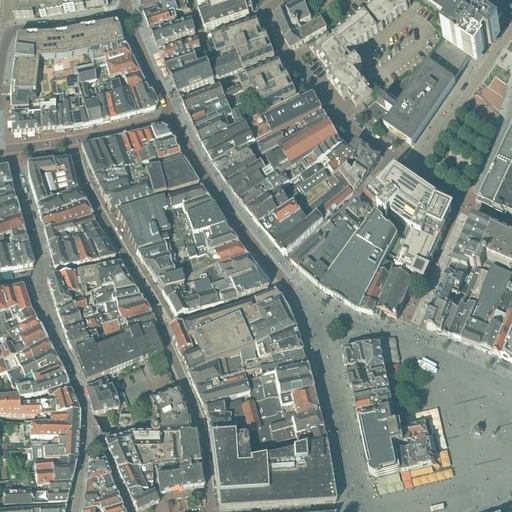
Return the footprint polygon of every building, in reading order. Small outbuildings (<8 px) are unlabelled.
[(14,0),(15,19),(38,18),(38,13),(40,13),(41,18),(108,6),(107,0),(14,0)] [(147,23),(161,18),(175,14),(170,0),(162,0),(142,7),(144,15),(147,23)] [(170,0),(175,14),(175,16),(191,11),(188,2),(187,2),(186,0),(170,0)] [(203,0),(204,1),(200,2),(199,3),(198,4),(198,5),(198,6),(198,7),(199,7),(199,8),(200,8),(201,8),(202,8),(206,7),(207,10),(199,13),(205,32),(226,24),(228,30),(233,28),(231,23),(249,16),(248,13),(253,12),(249,0),(203,0)] [(349,97),(355,106),(371,93),(357,74),(363,69),(357,62),(353,64),(348,56),(383,29),(383,28),(408,9),(407,8),(411,6),(406,0),(404,0),(402,2),(400,0),(379,0),(367,10),(363,13),(363,14),(333,37),(334,40),(332,42),(326,35),(309,48),(315,56),(316,55),(329,71),(332,75),(327,79),(331,84),(344,101),(349,97)] [(456,81),(470,61),(471,62),(477,66),(486,53),(484,52),(487,47),(492,50),(501,37),(500,37),(497,35),(492,31),(502,17),(489,9),(488,8),(476,0),(425,0),(448,15),(450,12),(454,15),(462,20),(456,27),(450,37),(446,42),(433,62),(431,64),(430,66),(428,68),(453,85),(456,81)] [(291,51),(299,46),(303,44),(317,36),(327,30),(321,21),(303,31),(301,29),(301,30),(299,27),(299,26),(311,20),(303,2),(275,15),(291,51)] [(175,14),(161,18),(164,26),(178,22),(175,16),(175,14)] [(441,16),(436,24),(444,29),(449,21),(441,16)] [(164,26),(161,18),(147,23),(150,31),(164,26)] [(152,35),(157,48),(196,35),(195,32),(192,22),(185,25),(152,35)] [(243,71),(275,58),(266,36),(262,37),(257,23),(240,28),(240,26),(233,28),(228,30),(211,36),(218,56),(219,55),(220,60),(209,65),(208,62),(199,66),(170,76),(179,97),(181,96),(180,95),(214,82),(215,82),(243,71)] [(49,38),(16,39),(11,79),(11,84),(10,84),(10,90),(9,94),(10,102),(10,104),(10,111),(29,110),(28,106),(35,105),(35,94),(39,61),(62,60),(90,55),(90,57),(125,49),(125,47),(115,25),(59,37),(55,37),(52,36),(49,38)] [(202,51),(198,40),(160,53),(164,65),(195,55),(202,51)] [(140,80),(138,77),(125,49),(90,57),(92,71),(93,83),(108,80),(120,77),(122,84),(140,80)] [(195,55),(164,65),(165,65),(170,76),(199,66),(195,55)] [(279,63),(277,64),(273,66),(272,66),(247,77),(247,76),(238,80),(241,87),(231,92),(227,85),(185,101),(184,102),(183,101),(182,102),(182,103),(188,116),(196,134),(202,147),(225,136),(224,134),(245,124),(239,107),(256,98),(264,115),(293,100),(293,98),(297,96),(286,75),(284,76),(279,63)] [(364,113),(397,135),(412,145),(426,124),(441,102),(453,85),(428,68),(425,66),(408,79),(386,96),(379,101),(380,102),(377,106),(375,104),(367,111),(364,113)] [(76,82),(79,101),(80,107),(84,106),(90,127),(102,125),(96,102),(93,91),(94,91),(93,86),(93,83),(92,71),(75,74),(75,75),(76,79),(76,82)] [(108,80),(93,83),(93,86),(94,91),(101,89),(108,87),(111,98),(117,122),(128,119),(135,117),(129,94),(126,95),(122,84),(120,77),(108,80)] [(140,80),(122,84),(126,95),(129,94),(136,92),(145,89),(140,80)] [(80,112),(80,107),(79,101),(76,82),(63,84),(68,104),(73,130),(82,129),(78,113),(80,112)] [(73,130),(68,104),(63,84),(53,85),(55,101),(55,104),(59,103),(60,108),(60,118),(63,118),(64,131),(73,130)] [(101,89),(104,100),(109,123),(117,122),(111,98),(108,87),(101,89)] [(102,125),(109,123),(104,100),(101,89),(94,91),(93,91),(96,102),(102,125)] [(147,89),(145,89),(136,92),(139,101),(152,98),(147,89)] [(142,115),(139,101),(136,92),(129,94),(135,117),(142,115)] [(371,93),(355,106),(357,108),(373,95),(371,93)] [(213,166),(214,167),(256,147),(294,129),(305,124),(306,125),(313,120),(322,114),(321,114),(322,114),(314,97),(305,101),(303,102),(302,103),(301,103),(300,100),(298,101),(297,101),(294,102),(246,126),(225,136),(202,147),(203,148),(213,166)] [(155,111),(156,107),(152,98),(139,101),(142,115),(155,111)] [(55,108),(55,104),(55,101),(39,104),(40,133),(56,132),(55,108)] [(55,108),(56,132),(64,131),(63,118),(60,118),(60,108),(59,103),(55,104),(55,108)] [(29,110),(10,111),(11,115),(11,125),(12,135),(21,134),(40,133),(39,104),(35,105),(28,106),(29,110)] [(84,106),(80,107),(80,112),(78,113),(82,129),(90,127),(84,106)] [(317,128),(328,122),(323,114),(322,113),(322,114),(321,114),(322,114),(313,120),(306,125),(305,124),(294,129),(298,138),(317,128)] [(240,203),(284,176),(315,158),(339,141),(328,122),(317,128),(298,138),(278,148),(281,155),(266,163),(270,171),(232,193),(240,203)] [(477,202),(476,204),(482,206),(487,209),(492,211),(494,207),(495,208),(495,207),(497,208),(496,211),(504,214),(505,212),(507,213),(507,214),(511,204),(511,126),(511,127),(508,135),(478,199),(477,202)] [(294,129),(256,147),(214,167),(221,177),(259,158),(263,156),(278,148),(298,138),(294,129)] [(155,144),(161,143),(171,140),(170,139),(166,134),(160,131),(153,131),(149,132),(155,144)] [(155,144),(149,132),(140,135),(127,138),(142,175),(146,174),(150,173),(149,170),(156,166),(155,163),(153,158),(152,155),(148,147),(153,146),(155,144)] [(132,171),(134,176),(142,175),(127,138),(120,140),(132,171)] [(122,169),(124,174),(134,176),(132,171),(120,140),(113,142),(122,169)] [(156,157),(164,154),(176,151),(171,140),(161,143),(155,144),(153,146),(148,147),(152,155),(153,158),(156,157)] [(356,141),(348,152),(338,163),(321,174),(306,185),(311,192),(334,176),(339,173),(355,159),(364,147),(356,141)] [(344,147),(339,141),(315,158),(319,165),(331,157),(344,147)] [(89,169),(93,178),(107,174),(108,174),(113,173),(121,173),(124,174),(122,169),(113,142),(103,143),(84,147),(82,151),(89,169)] [(348,152),(344,147),(331,157),(319,165),(317,167),(321,174),(338,163),(348,152)] [(360,178),(364,182),(369,175),(381,158),(364,147),(355,159),(366,171),(360,178)] [(259,158),(221,177),(223,180),(226,185),(266,163),(281,155),(278,148),(263,156),(259,158)] [(176,151),(164,154),(156,157),(153,158),(155,163),(157,163),(179,157),(176,151)] [(156,166),(149,170),(150,173),(158,170),(182,162),(179,157),(157,163),(155,163),(156,166)] [(315,158),(284,176),(290,184),(296,180),(301,178),(307,173),(317,167),(319,165),(315,158)] [(353,195),(363,183),(364,182),(360,178),(366,171),(355,159),(339,173),(341,177),(353,195)] [(77,190),(70,160),(52,163),(55,173),(62,172),(66,184),(68,194),(77,190)] [(146,174),(148,181),(153,199),(197,186),(182,162),(158,170),(150,173),(146,174)] [(55,173),(52,163),(27,166),(28,181),(55,175),(55,173)] [(270,171),(266,163),(226,185),(232,193),(270,171)] [(253,220),(301,188),(306,185),(321,174),(317,167),(307,173),(301,178),(296,180),(290,184),(246,212),(253,220)] [(443,201),(395,168),(383,181),(381,179),(364,196),(386,217),(391,212),(398,218),(405,223),(414,228),(442,240),(451,221),(447,219),(451,211),(441,207),(443,201)] [(6,170),(3,170),(0,171),(0,187),(10,185),(6,170)] [(55,175),(28,181),(32,194),(66,184),(62,172),(55,173),(55,175)] [(108,174),(107,174),(93,178),(98,188),(111,212),(141,202),(153,199),(148,181),(146,174),(142,175),(134,176),(124,174),(121,173),(113,173),(108,174)] [(240,203),(246,212),(290,184),(284,176),(240,203)] [(294,219),(316,202),(339,185),(336,180),(334,176),(311,192),(270,220),(259,228),(268,238),(292,220),(294,219)] [(329,217),(353,195),(341,177),(336,180),(339,185),(316,202),(329,217)] [(37,208),(52,201),(58,199),(60,198),(68,194),(66,184),(32,194),(37,208)] [(0,199),(13,197),(10,185),(0,187),(0,199)] [(270,220),(311,192),(306,185),(301,188),(253,220),(259,228),(270,220)] [(65,211),(84,204),(77,190),(68,194),(60,198),(65,211)] [(194,192),(167,200),(170,211),(205,199),(200,190),(194,192)] [(0,209),(15,204),(13,197),(0,199),(0,209)] [(58,199),(52,201),(37,208),(40,221),(65,211),(60,198),(58,199)] [(205,199),(170,211),(173,221),(212,208),(205,199)] [(338,221),(358,237),(368,223),(375,214),(369,209),(360,199),(348,212),(338,221)] [(126,232),(136,254),(163,246),(179,241),(173,221),(170,211),(167,200),(136,209),(119,214),(118,218),(126,232)] [(329,217),(316,202),(294,219),(302,227),(309,235),(329,217)] [(0,224),(18,218),(16,208),(15,204),(0,209),(0,224)] [(65,211),(40,221),(44,232),(72,224),(91,218),(90,215),(84,204),(65,211)] [(212,208),(173,221),(179,241),(183,240),(183,241),(223,227),(212,208)] [(358,237),(345,255),(319,290),(359,314),(389,256),(398,237),(375,214),(368,223),(358,237)] [(18,218),(0,224),(0,249),(5,248),(10,247),(9,243),(10,241),(10,237),(23,234),(22,231),(18,218)] [(76,232),(77,232),(80,231),(96,226),(92,218),(91,218),(72,224),(75,232),(76,232)] [(452,267),(467,273),(469,267),(476,270),(493,227),(488,225),(488,226),(483,223),(483,222),(480,221),(480,222),(475,219),(473,218),(472,220),(473,220),(470,227),(469,227),(468,230),(465,236),(464,240),(461,246),(459,249),(460,249),(457,256),(455,259),(453,266),(452,265),(452,267)] [(302,227),(294,219),(292,220),(268,238),(275,246),(302,227)] [(338,221),(331,228),(335,232),(326,240),(328,242),(345,255),(358,237),(338,221)] [(80,238),(77,232),(76,232),(75,232),(72,224),(44,232),(48,245),(61,241),(62,245),(72,241),(80,238)] [(84,237),(87,236),(99,232),(96,226),(80,231),(83,238),(84,237)] [(223,227),(183,241),(186,251),(187,250),(193,249),(229,236),(223,227)] [(275,246),(283,255),(287,256),(296,248),(297,246),(309,235),(302,227),(275,246)] [(476,270),(474,275),(479,278),(481,273),(485,265),(493,269),(493,270),(511,278),(511,274),(511,236),(493,227),(476,270)] [(322,236),(326,240),(335,232),(331,228),(322,236)] [(415,277),(423,280),(442,240),(414,228),(398,261),(393,273),(413,281),(415,277)] [(80,239),(84,246),(89,244),(103,238),(99,232),(87,236),(84,237),(83,238),(80,239)] [(11,250),(14,249),(26,246),(23,234),(10,237),(10,241),(9,243),(10,247),(5,248),(6,251),(11,250)] [(235,245),(229,236),(193,249),(196,259),(235,245)] [(291,264),(291,265),(299,272),(322,249),(328,242),(326,240),(322,236),(309,247),(291,264)] [(72,241),(79,265),(91,263),(84,246),(80,239),(80,238),(72,241)] [(89,244),(95,253),(100,261),(115,258),(103,238),(89,244)] [(168,257),(142,264),(154,281),(156,284),(188,274),(184,262),(190,260),(187,250),(186,251),(183,241),(183,240),(179,241),(163,246),(168,257)] [(54,269),(68,267),(79,265),(72,241),(62,245),(61,241),(48,245),(54,269)] [(299,272),(317,287),(319,290),(345,255),(328,242),(322,249),(299,272)] [(84,246),(91,263),(100,261),(95,253),(89,244),(84,246)] [(190,260),(184,262),(188,274),(202,270),(203,271),(246,259),(245,258),(238,248),(235,245),(196,259),(190,261),(190,260)] [(21,271),(22,271),(33,269),(26,246),(14,249),(16,254),(21,271)] [(163,246),(136,254),(139,260),(142,264),(168,257),(163,246)] [(7,256),(6,251),(5,248),(0,249),(0,273),(0,274),(12,272),(8,256),(7,256)] [(21,271),(16,254),(14,249),(11,250),(6,251),(7,256),(8,256),(12,272),(15,272),(21,271)] [(193,249),(187,250),(190,260),(190,261),(196,259),(193,249)] [(396,258),(399,252),(394,249),(391,255),(396,258)] [(359,314),(373,318),(392,273),(393,273),(398,261),(389,256),(359,314)] [(246,259),(203,271),(206,281),(207,281),(210,288),(255,272),(246,259)] [(96,269),(100,289),(112,286),(112,283),(126,277),(119,265),(96,269)] [(479,302),(489,277),(493,270),(493,269),(485,265),(481,273),(479,278),(468,305),(455,340),(461,343),(479,302)] [(448,338),(460,312),(474,275),(476,270),(469,267),(467,273),(468,273),(464,282),(459,293),(460,294),(458,298),(453,310),(442,335),(448,338)] [(448,275),(464,282),(468,273),(467,273),(452,267),(448,275)] [(83,301),(86,310),(93,308),(90,294),(86,295),(85,288),(87,288),(89,287),(90,288),(92,287),(95,286),(95,290),(100,289),(96,269),(78,273),(79,285),(83,301)] [(188,274),(156,284),(156,285),(162,293),(193,285),(206,281),(203,271),(202,270),(188,274)] [(482,351),(509,289),(510,287),(511,281),(511,278),(493,270),(489,277),(479,302),(461,343),(482,351)] [(255,271),(255,272),(210,288),(213,297),(218,295),(223,305),(237,301),(265,291),(267,286),(255,271)] [(76,298),(77,298),(78,303),(83,301),(79,285),(78,273),(70,275),(76,298)] [(397,320),(413,282),(413,281),(393,273),(392,273),(373,318),(383,321),(385,316),(397,320)] [(511,334),(501,359),(503,360),(502,363),(502,364),(509,368),(508,370),(511,371),(511,274),(511,278),(511,281),(510,287),(509,289),(511,289),(511,334)] [(57,277),(61,285),(71,304),(78,303),(77,298),(76,298),(70,275),(57,277)] [(442,335),(453,310),(458,298),(460,294),(459,293),(464,282),(448,275),(427,321),(425,325),(426,329),(442,335)] [(474,275),(460,312),(448,338),(455,340),(468,305),(479,278),(474,275)] [(71,304),(61,285),(57,277),(47,283),(56,310),(71,304)] [(126,277),(112,283),(112,286),(100,289),(95,290),(90,293),(90,294),(93,308),(95,308),(106,305),(112,303),(111,299),(114,298),(114,293),(133,289),(126,277)] [(201,311),(218,306),(213,297),(210,288),(207,281),(206,281),(193,285),(195,293),(201,311)] [(162,293),(167,302),(185,296),(195,293),(193,285),(162,293)] [(16,289),(2,292),(6,313),(2,314),(5,325),(7,324),(10,333),(16,330),(18,329),(20,328),(16,319),(30,312),(22,288),(16,289)] [(111,299),(112,303),(115,303),(116,302),(138,297),(133,289),(114,293),(114,298),(111,299)] [(507,293),(482,351),(492,355),(510,317),(511,312),(511,289),(509,289),(507,293)] [(2,292),(0,292),(0,338),(10,333),(7,324),(5,325),(2,314),(6,313),(2,292)] [(294,332),(287,313),(286,313),(279,301),(273,293),(267,295),(268,296),(254,300),(254,302),(182,326),(186,337),(190,335),(195,345),(198,351),(181,359),(187,375),(216,363),(239,356),(294,332)] [(195,293),(185,296),(191,314),(201,311),(195,293)] [(213,297),(218,306),(223,305),(218,295),(213,297)] [(187,315),(191,314),(185,296),(167,302),(166,302),(175,319),(187,315)] [(112,303),(106,305),(108,314),(144,305),(138,297),(116,302),(115,303),(112,303)] [(71,304),(56,310),(59,319),(74,313),(86,310),(83,301),(78,303),(71,304)] [(108,314),(107,315),(110,323),(116,322),(122,321),(123,324),(150,316),(144,305),(108,314)] [(59,320),(63,331),(80,325),(87,321),(93,319),(98,317),(95,308),(93,308),(86,310),(74,313),(59,319),(59,320)] [(30,311),(30,312),(16,319),(20,328),(35,321),(30,311)] [(492,355),(491,355),(499,358),(498,361),(499,362),(501,359),(511,334),(511,312),(510,317),(492,355)] [(97,324),(101,323),(102,323),(100,316),(98,317),(93,319),(87,321),(90,330),(98,328),(97,324)] [(122,334),(123,334),(127,333),(150,327),(156,325),(150,316),(123,324),(122,321),(116,322),(122,334)] [(20,328),(18,329),(23,337),(40,329),(35,321),(20,328)] [(87,321),(80,325),(63,331),(67,342),(79,336),(78,334),(84,332),(90,330),(87,321)] [(116,322),(110,323),(103,325),(102,323),(101,323),(106,338),(122,334),(116,322)] [(182,326),(181,324),(168,329),(178,352),(195,345),(190,335),(186,337),(182,326)] [(92,345),(90,346),(72,352),(85,385),(86,385),(88,389),(107,381),(106,376),(161,354),(161,353),(152,329),(151,328),(150,327),(127,333),(123,334),(123,337),(94,350),(92,345)] [(23,337),(18,329),(16,330),(10,333),(0,338),(0,349),(13,344),(19,340),(18,340),(23,337)] [(3,363),(14,359),(46,341),(40,329),(23,337),(18,340),(19,340),(13,344),(0,349),(0,352),(2,358),(3,363)] [(71,352),(72,352),(90,346),(89,343),(98,339),(95,331),(85,334),(79,336),(67,342),(71,352)] [(294,332),(239,356),(216,363),(222,380),(231,377),(237,376),(243,375),(241,365),(273,358),(273,359),(301,354),(294,332)] [(14,359),(3,363),(7,374),(19,368),(32,361),(33,362),(52,353),(47,344),(46,342),(46,341),(14,359)] [(198,351),(195,345),(178,352),(181,359),(198,351)] [(367,367),(368,372),(384,369),(380,347),(362,348),(354,349),(359,368),(367,367)] [(347,370),(357,369),(359,368),(354,349),(342,352),(345,366),(346,366),(347,370),(346,370),(347,370)] [(57,364),(52,353),(33,362),(32,361),(19,368),(7,374),(11,386),(57,364)] [(241,365),(243,375),(243,376),(252,374),(260,371),(260,370),(303,362),(301,354),(273,359),(273,358),(241,365)] [(148,361),(154,376),(154,375),(165,370),(167,369),(168,370),(162,355),(161,355),(161,356),(148,362),(148,361)] [(273,377),(306,370),(303,362),(260,370),(260,371),(252,374),(254,379),(254,381),(273,377)] [(194,390),(216,382),(222,380),(216,363),(187,375),(194,390)] [(13,391),(16,391),(63,376),(57,364),(11,386),(13,391)] [(367,367),(359,368),(357,369),(347,370),(349,380),(368,375),(368,372),(367,367)] [(369,380),(385,377),(384,369),(368,372),(368,375),(369,380)] [(245,382),(249,396),(309,381),(306,370),(273,377),(254,381),(254,379),(245,382)] [(216,382),(194,390),(198,398),(219,391),(245,382),(243,376),(243,375),(237,376),(231,377),(222,380),(224,386),(218,388),(216,382)] [(368,375),(349,380),(352,389),(370,385),(369,380),(368,375)] [(16,391),(17,396),(19,402),(33,399),(47,394),(67,386),(63,376),(16,391)] [(389,390),(385,377),(369,380),(370,385),(352,389),(354,396),(373,392),(373,393),(389,390)] [(107,381),(88,389),(86,390),(93,415),(94,415),(97,414),(118,410),(116,398),(110,387),(107,381)] [(312,393),(309,381),(249,396),(251,405),(279,402),(280,403),(311,393),(312,393)] [(245,382),(219,391),(198,398),(202,407),(216,404),(222,403),(227,402),(249,396),(245,382)] [(39,418),(79,415),(79,413),(68,388),(67,386),(47,394),(47,395),(48,397),(50,404),(39,405),(39,418)] [(149,402),(152,410),(153,411),(155,418),(156,418),(156,426),(155,426),(154,426),(153,426),(152,426),(152,427),(151,427),(151,428),(150,428),(150,429),(150,430),(150,431),(150,432),(150,433),(151,433),(151,434),(143,434),(128,435),(128,434),(121,436),(119,437),(106,441),(105,441),(108,449),(118,469),(142,467),(148,466),(148,470),(151,470),(154,470),(163,470),(163,469),(177,468),(177,462),(175,452),(173,436),(174,434),(190,433),(188,418),(188,416),(186,412),(186,411),(184,406),(181,399),(177,392),(177,390),(175,391),(158,398),(149,402)] [(373,393),(374,401),(390,398),(389,390),(373,393)] [(471,415),(465,391),(452,395),(458,418),(471,415)] [(373,392),(354,396),(354,397),(356,405),(374,401),(373,393),(373,392)] [(251,405),(242,408),(240,401),(227,404),(215,407),(216,410),(217,417),(206,416),(206,417),(210,433),(235,433),(236,439),(244,437),(259,433),(268,430),(287,425),(291,424),(296,422),(317,415),(314,403),(311,393),(280,403),(279,402),(251,405)] [(0,417),(20,418),(19,407),(19,402),(17,396),(16,396),(8,397),(1,398),(0,398),(0,417)] [(417,399),(419,408),(436,406),(435,396),(417,399)] [(374,401),(376,408),(392,404),(390,398),(374,401)] [(511,409),(505,411),(503,399),(490,402),(500,450),(511,448),(511,409)] [(356,405),(357,412),(376,408),(374,401),(356,405)] [(203,410),(206,416),(217,417),(216,410),(215,407),(227,404),(227,402),(222,403),(216,404),(202,407),(203,410)] [(376,408),(377,414),(393,410),(392,404),(376,408)] [(39,418),(39,405),(19,407),(20,418),(36,418),(39,418)] [(358,420),(359,423),(378,419),(377,414),(376,408),(357,412),(358,420)] [(395,419),(394,415),(393,410),(377,414),(378,419),(379,422),(395,419)] [(78,424),(79,415),(39,418),(36,418),(36,423),(36,426),(49,425),(50,427),(78,424)] [(133,417),(132,415),(119,415),(118,423),(119,424),(119,422),(122,422),(123,424),(124,425),(126,425),(127,425),(128,424),(129,422),(132,422),(132,417),(133,417)] [(294,440),(321,431),(317,415),(296,422),(291,424),(287,425),(268,430),(271,441),(273,446),(294,440)] [(359,423),(371,477),(376,480),(399,474),(400,474),(401,474),(396,454),(394,448),(404,445),(399,426),(396,427),(395,419),(379,422),(378,419),(359,423)] [(30,427),(30,438),(30,439),(57,439),(57,442),(66,441),(66,437),(78,436),(78,424),(50,427),(49,425),(36,426),(36,423),(23,422),(23,424),(23,427),(30,427)] [(483,426),(476,424),(471,429),(473,436),(480,438),(485,433),(483,426)] [(404,445),(407,445),(414,443),(413,439),(427,436),(425,426),(408,430),(408,431),(402,432),(401,426),(399,426),(404,445)] [(273,446),(271,441),(268,430),(259,433),(244,437),(250,463),(278,458),(325,444),(321,431),(294,440),(273,446)] [(163,470),(154,470),(154,475),(157,492),(160,497),(170,493),(204,488),(201,465),(201,464),(197,432),(190,433),(174,434),(173,436),(177,462),(177,468),(163,469),(163,470)] [(209,433),(209,435),(210,442),(210,443),(213,461),(215,476),(217,492),(217,494),(219,510),(219,511),(281,508),(320,505),(326,506),(334,508),(337,509),(339,511),(360,511),(358,505),(356,500),(354,497),(352,495),(351,494),(343,486),(342,476),(333,478),(332,469),(329,469),(328,467),(325,445),(325,444),(298,452),(278,458),(250,463),(244,437),(236,439),(235,433),(210,433),(209,433)] [(51,443),(30,443),(30,449),(34,449),(35,463),(56,460),(57,461),(76,460),(78,449),(78,436),(66,437),(66,441),(57,442),(53,442),(51,442),(51,443)] [(415,446),(416,446),(429,443),(428,437),(427,437),(427,436),(413,439),(414,443),(415,446)] [(414,443),(407,445),(409,451),(405,452),(407,459),(415,458),(418,470),(432,467),(434,463),(432,454),(423,456),(423,453),(418,454),(416,446),(415,446),(414,443)] [(429,443),(416,446),(418,454),(423,453),(423,456),(432,454),(429,443)] [(396,454),(401,474),(410,472),(407,459),(405,452),(409,451),(407,445),(404,445),(394,448),(396,454)] [(415,458),(407,459),(410,472),(418,470),(415,458)] [(75,467),(76,460),(57,461),(56,460),(35,463),(36,486),(48,485),(56,485),(60,485),(71,484),(75,467)] [(86,485),(96,482),(109,478),(104,463),(99,465),(99,464),(96,466),(92,467),(87,469),(88,470),(86,485)] [(128,492),(132,492),(147,492),(146,485),(151,484),(151,476),(151,470),(148,470),(148,466),(142,467),(118,469),(128,492)] [(147,492),(132,492),(128,492),(136,511),(138,511),(158,504),(156,499),(154,493),(151,476),(151,484),(146,485),(147,492)] [(95,492),(112,486),(109,478),(96,482),(95,492)] [(23,492),(16,492),(16,506),(23,506),(32,505),(31,494),(31,486),(28,486),(28,480),(23,481),(23,492)] [(449,487),(452,495),(453,494),(455,500),(474,494),(470,481),(449,487)] [(95,496),(95,492),(96,482),(86,485),(85,497),(95,496)] [(56,485),(48,485),(49,494),(69,493),(71,484),(60,485),(56,485)] [(101,504),(100,503),(117,497),(112,486),(95,492),(95,496),(96,496),(97,504),(101,504)] [(4,492),(3,492),(3,504),(3,506),(16,506),(16,492),(4,492)] [(43,495),(31,494),(32,505),(66,504),(69,493),(49,494),(43,495)] [(85,497),(83,505),(97,504),(96,496),(95,496),(85,497)] [(108,511),(121,508),(117,497),(100,503),(101,504),(97,504),(99,511),(94,511),(83,511),(108,511)]
